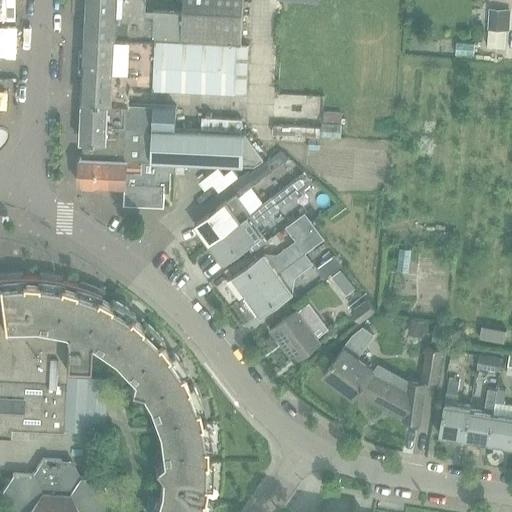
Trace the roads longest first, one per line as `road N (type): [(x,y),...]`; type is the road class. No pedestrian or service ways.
road 1 (residential): [(308,449),(250,396),(164,295),(13,191)]
road 2 (residential): [(511,495),(350,467),(308,449)]
road 3 (residential): [(42,0),(34,136),(13,191)]
